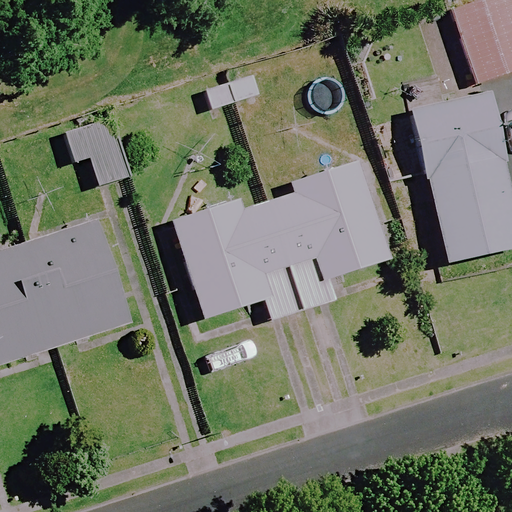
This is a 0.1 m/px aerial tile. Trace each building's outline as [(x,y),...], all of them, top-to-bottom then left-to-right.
[(511,75),(511,21),(505,0),(487,0),(446,13),(470,89),(511,75)] [(194,90),(202,120),(261,104),(254,74),(194,90)] [(511,251),(511,236),(481,100),(406,116),(441,268),(511,251)] [(124,181),(110,126),(61,139),(69,169),(85,165),(91,190),(124,181)] [(322,283),(380,266),(351,168),(284,188),(287,200),(234,216),(231,207),(167,226),(196,324),(259,305),(265,324),(329,305),(322,283)] [(0,366),(119,328),(87,229),(0,256),(0,366)]
